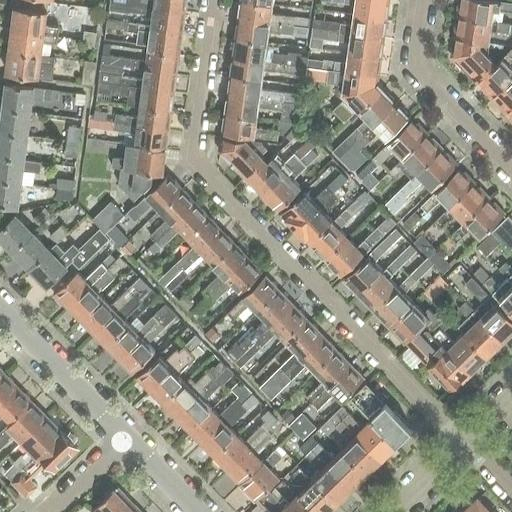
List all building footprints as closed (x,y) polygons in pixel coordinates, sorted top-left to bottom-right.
[(110,0),(110,1),(183,11),(184,6),(186,6),(186,0),(110,0)] [(274,5),(240,0),(239,0),(238,14),(240,15),(239,19),(293,26),(294,17),(273,14),(274,5)] [(332,0),(332,1),(355,5),(353,15),(385,19),(385,20),(387,20),(389,5),(387,4),(387,0),(332,0)] [(511,3),(488,0),(462,0),(462,3),(460,2),(458,18),(493,23),(494,11),(499,12),(500,11),(511,12),(511,3)] [(37,1),(36,10),(16,7),(16,11),(14,12),(13,20),(14,22),(13,30),(58,36),(59,27),(46,25),(49,2),(37,1)] [(183,11),(110,1),(109,11),(130,14),(130,12),(152,15),(150,26),(181,30),(183,30),(185,17),(183,17),(183,11)] [(385,19),(353,15),(352,25),(314,19),(312,29),(382,38),(383,33),(385,33),(387,20),(385,20),(385,19)] [(293,26),(308,28),(310,19),(294,17),(293,26)] [(457,23),(455,38),(489,43),(491,31),(511,34),(511,25),(493,23),(458,18),(460,18),(459,23),(457,23)] [(234,37),(269,42),(270,32),(307,38),(308,28),(293,26),(239,19),(238,24),(236,23),(234,37)] [(127,31),(128,23),(107,20),(106,29),(127,31)] [(138,33),(137,44),(178,50),(178,49),(180,49),(182,36),(180,36),(181,30),(150,26),(128,23),(127,31),(138,33)] [(311,38),(324,39),(349,43),(348,53),(381,57),(383,43),(381,42),(382,38),(312,29),(311,38)] [(51,44),(57,45),(58,36),(13,30),(12,38),(10,39),(9,47),(11,49),(11,51),(42,55),(44,43),(51,44)] [(95,33),(84,32),(83,39),(95,40),(95,33)] [(267,52),(269,42),(234,37),(232,52),(234,52),(234,57),(307,67),(308,58),(308,57),(303,57),(303,54),(290,52),(289,55),(267,52)] [(311,38),(310,47),(322,49),(324,39),(311,38)] [(455,38),(455,39),(457,39),(456,44),(454,44),(452,56),(458,62),(459,61),(465,67),(463,68),(471,76),(474,76),(476,78),(483,71),(493,62),(488,57),(489,43),(481,42),(455,38)] [(95,40),(83,39),(82,48),(93,49),(95,40)] [(177,54),(147,49),(145,61),(102,55),(101,64),(123,67),(144,70),(144,68),(175,72),(176,67),(178,68),(179,55),(177,54)] [(511,49),(486,74),(479,81),(483,86),(481,87),(492,98),(511,79),(511,68),(508,65),(511,61),(511,49)] [(8,74),(18,75),(53,80),(56,56),(42,55),(11,51),(9,60),(7,61),(6,69),(8,71),(8,74)] [(324,59),(324,61),(323,69),(333,70),(345,71),(377,76),(377,71),(379,71),(381,57),(348,53),(346,62),(324,59)] [(265,70),(306,76),(307,67),(234,57),(233,61),(231,61),(229,75),(263,80),(265,70)] [(308,58),(307,67),(312,67),(323,69),(324,61),(308,58)] [(96,62),(92,62),(84,61),(81,84),(93,85),(96,62)] [(100,73),(122,76),(123,67),(101,64),(100,73)] [(312,67),(310,80),(331,83),(333,70),(323,69),(312,67)] [(100,73),(99,81),(172,91),(173,86),(175,86),(177,74),(175,73),(175,72),(144,68),(144,70),(143,80),(122,77),(122,76),(100,73)] [(357,110),(359,112),(383,89),(376,81),(377,76),(345,71),(342,95),(346,99),(334,110),(344,120),(355,109),(357,110)] [(263,80),(229,75),(227,89),(229,90),(228,95),(284,102),(297,104),(298,95),(262,90),(263,80)] [(511,79),(492,98),(492,99),(494,97),(497,101),(496,102),(507,113),(511,108),(511,79)] [(99,81),(97,90),(129,95),(127,105),(139,107),(139,106),(172,110),(173,97),(171,97),(172,91),(99,81)] [(3,108),(31,112),(32,101),(43,102),(43,101),(58,102),(58,91),(44,89),(43,90),(34,89),(34,87),(6,84),(5,85),(6,85),(3,108)] [(332,151),(339,158),(395,104),(392,101),(393,99),(383,89),(359,112),(357,110),(355,109),(365,120),(332,151)] [(224,113),(258,117),(259,108),(282,111),(284,102),(228,95),(228,99),(226,99),(224,113)] [(284,102),(282,111),(281,121),(295,122),(296,113),(297,104),(284,102)] [(368,157),(361,149),(378,133),(385,140),(410,117),(399,106),(398,107),(395,104),(339,158),(351,171),(356,170),(368,157)] [(139,107),(138,113),(137,118),(115,115),(114,121),(115,121),(167,129),(168,124),(170,124),(172,110),(139,106),(139,107)] [(0,132),(28,136),(31,112),(3,108),(0,132)] [(94,113),(94,118),(106,120),(107,113),(104,113),(94,112),(94,113)] [(223,133),(231,134),(255,138),(255,137),(277,140),(279,132),(279,130),(278,130),(257,127),(258,117),(224,113),(222,127),(224,128),(223,133)] [(89,119),(87,127),(114,131),(115,121),(114,121),(106,120),(94,118),(93,120),(89,119)] [(415,125),(411,120),(356,173),(356,176),(361,181),(393,150),(401,159),(403,159),(426,137),(428,135),(417,124),(415,125)] [(167,129),(115,121),(114,131),(135,134),(134,144),(164,148),(166,148),(168,135),(166,135),(167,129)] [(295,123),(295,122),(281,121),(279,121),(278,130),(279,130),(279,132),(282,136),(295,123)] [(81,129),(69,126),(67,141),(80,142),(81,129)] [(0,156),(25,159),(28,136),(0,132),(0,156)] [(232,138),(223,137),(221,150),(233,163),(231,164),(243,176),(245,175),(246,176),(264,159),(261,156),(268,149),(261,143),(232,138)] [(417,174),(418,174),(441,152),(442,150),(431,139),(430,140),(426,137),(403,159),(401,159),(388,172),(394,178),(407,165),(416,174),(417,174)] [(300,161),(312,149),(315,146),(308,140),(293,154),(300,161)] [(67,141),(65,156),(65,158),(78,158),(80,142),(67,141)] [(118,184),(133,201),(160,175),(160,174),(161,174),(163,160),(165,160),(166,151),(164,151),(164,148),(134,144),(134,145),(126,144),(124,159),(113,157),(111,168),(120,169),(118,184)] [(318,155),(312,149),(300,161),(306,167),(318,155)] [(431,190),(447,174),(450,172),(457,165),(446,154),(444,155),(441,152),(418,174),(417,174),(416,174),(388,200),(385,203),(386,204),(394,213),(405,202),(405,197),(423,181),(431,190)] [(273,158),(249,180),(250,181),(249,182),(259,193),(260,191),(264,195),(300,161),(293,154),(281,166),(273,158)] [(25,160),(25,159),(0,156),(0,180),(22,183),(23,171),(40,173),(41,162),(25,160)] [(277,209),(278,210),(302,188),(293,179),(306,167),(300,161),(264,195),(267,199),(266,200),(276,210),(277,209)] [(458,170),(452,175),(421,206),(427,213),(440,200),(448,208),(450,208),(450,209),(473,186),(475,184),(464,173),(462,174),(458,170)] [(340,188),(341,186),(348,180),(342,173),(333,181),(332,182),(326,188),(332,194),(340,188)] [(159,212),(181,190),(167,176),(136,205),(131,208),(126,213),(134,222),(152,205),(159,211),(159,212)] [(58,179),(58,188),(73,190),(75,181),(58,179)] [(20,198),(22,183),(0,180),(0,205),(18,208),(20,198)] [(338,201),(347,193),(341,186),(340,188),(332,194),(338,200),(338,201)] [(450,208),(448,208),(435,221),(442,227),(447,222),(455,215),(463,223),(464,223),(465,224),(488,201),(489,199),(478,188),(477,189),(473,186),(450,209),(450,208)] [(73,190),(58,188),(58,189),(55,198),(73,200),(72,190),(73,190)] [(304,191),(280,214),(295,230),(332,194),(326,188),(313,200),(304,191)] [(155,242),(194,204),(191,200),(192,199),(183,189),(182,191),(181,190),(159,212),(166,219),(149,235),(155,242)] [(372,198),(365,191),(346,209),(353,217),(372,198)] [(332,194),(295,230),(309,245),(334,222),(333,221),(325,212),(338,200),(332,194)] [(105,234),(108,230),(124,215),(111,201),(91,220),(105,234)] [(463,223),(449,237),(456,243),(469,230),(478,239),(504,215),(493,203),(491,204),(488,201),(465,224),(464,223),(463,223)] [(185,239),(209,216),(200,207),(198,208),(195,205),(196,203),(195,202),(194,204),(155,242),(161,248),(178,232),(185,239)] [(31,220),(40,226),(51,215),(44,207),(31,220)] [(324,258),(326,260),(349,238),(340,229),(353,217),(346,209),(333,221),(334,222),(309,245),(323,259),(324,258)] [(403,222),(403,226),(408,231),(409,230),(420,219),(414,212),(403,222)] [(33,233),(16,215),(0,230),(0,239),(13,252),(32,233),(33,233)] [(193,247),(159,280),(164,286),(176,275),(175,275),(181,269),(220,231),(217,227),(218,226),(209,216),(185,239),(193,247)] [(340,277),(396,224),(389,216),(357,246),(349,238),(326,260),(327,261),(326,262),(336,273),(338,272),(340,275),(339,276),(340,277)] [(511,223),(507,218),(491,233),(509,252),(511,248),(511,223)] [(49,237),(57,243),(67,233),(61,224),(49,237)] [(111,240),(120,231),(114,225),(105,234),(111,240)] [(50,250),(30,270),(46,286),(46,287),(67,268),(73,261),(79,267),(108,239),(98,229),(79,249),(73,243),(65,252),(57,243),(50,250)] [(396,229),(350,273),(344,279),(350,285),(348,286),(357,295),(359,294),(360,295),(384,272),(383,271),(375,263),(387,251),(386,249),(395,241),(402,234),(396,229)] [(204,259),(211,266),(235,243),(226,234),(224,235),(220,231),(181,269),(187,275),(188,275),(204,259)] [(50,250),(33,233),(32,233),(13,252),(30,270),(50,250)] [(436,250),(422,235),(414,243),(428,258),(429,258),(436,250)] [(447,238),(443,243),(449,249),(456,243),(449,237),(447,238)] [(493,248),(485,239),(478,245),(486,254),(493,248)] [(130,240),(121,249),(124,252),(128,256),(137,248),(130,240)] [(155,242),(149,248),(155,254),(161,248),(155,242)] [(211,266),(219,274),(203,291),(208,296),(247,258),(243,255),(245,254),(235,243),(211,266)] [(384,272),(360,295),(365,300),(363,302),(372,311),(374,310),(375,311),(399,288),(398,287),(389,278),(408,260),(417,251),(411,244),(401,253),(383,271),(384,272)] [(444,274),(452,266),(436,250),(429,258),(435,264),(444,274)] [(112,252),(102,262),(107,268),(118,258),(112,252)] [(71,312),(80,321),(103,298),(97,292),(101,288),(102,289),(115,277),(116,277),(128,265),(120,257),(108,269),(107,268),(69,306),(73,310),(71,312)] [(230,287),(238,295),(261,273),(260,272),(261,271),(252,261),(251,263),(247,258),(208,296),(214,302),(214,303),(230,287)] [(375,311),(380,316),(378,317),(387,327),(389,325),(390,327),(414,303),(404,293),(426,273),(435,264),(429,258),(428,258),(398,287),(399,288),(375,311)] [(85,279),(77,271),(54,294),(63,304),(65,302),(69,306),(107,268),(102,262),(85,279)] [(511,268),(505,262),(499,269),(508,278),(511,282),(511,268)] [(473,273),(511,313),(511,282),(508,278),(498,287),(479,267),(473,273)] [(176,275),(164,286),(170,292),(187,275),(181,269),(175,275),(176,275)] [(266,276),(266,275),(258,282),(228,312),(234,319),(248,305),(255,313),(279,289),(269,279),(268,281),(265,277),(266,276)] [(140,277),(140,278),(128,289),(127,289),(111,305),(103,298),(80,321),(89,330),(91,329),(94,333),(145,282),(140,277)] [(511,319),(472,278),(466,284),(475,292),(474,293),(483,303),(474,311),(473,312),(503,342),(511,332),(511,319)] [(97,338),(106,347),(129,324),(125,319),(142,303),(139,300),(151,288),(145,282),(94,333),(98,337),(97,338)] [(255,313),(263,321),(239,345),(237,343),(227,353),(235,361),(291,305),(289,302),(290,301),(279,289),(255,313)] [(473,312),(474,311),(456,293),(449,300),(467,318),(458,327),(463,333),(487,357),(499,345),(498,344),(500,341),(502,342),(503,342),(473,312)] [(179,300),(178,301),(186,310),(187,309),(193,303),(185,294),(179,300)] [(202,302),(191,313),(197,319),(214,302),(208,296),(202,302)] [(414,303),(390,327),(391,328),(389,329),(400,340),(401,338),(406,343),(410,347),(422,335),(419,331),(431,320),(415,303),(414,304),(414,303)] [(166,304),(154,316),(159,321),(171,309),(166,304)] [(275,333),(283,341),(307,318),(296,307),(295,309),(291,305),(235,361),(241,367),(275,333)] [(171,309),(159,321),(165,327),(176,316),(177,315),(171,309)] [(154,316),(137,332),(129,324),(106,347),(115,356),(116,355),(120,359),(159,321),(154,316)] [(447,316),(436,327),(439,330),(439,329),(442,332),(451,322),(452,322),(447,316)] [(132,374),(139,367),(156,351),(148,343),(165,327),(159,321),(120,359),(124,363),(123,364),(132,374)] [(310,321),(286,344),(294,353),(259,387),(265,393),(322,337),(319,334),(320,332),(310,321)] [(212,328),(206,334),(213,343),(220,336),(212,328)] [(452,343),(447,337),(442,332),(439,329),(439,330),(431,336),(440,346),(441,345),(468,373),(473,368),(475,369),(487,357),(463,333),(463,334),(462,333),(452,343)] [(160,355),(143,371),(136,378),(146,388),(147,386),(151,390),(198,345),(202,341),(196,334),(179,351),(177,349),(165,360),(160,355)] [(410,347),(429,367),(427,368),(435,377),(437,375),(451,390),(453,391),(465,379),(463,378),(468,373),(441,345),(440,346),(436,349),(422,335),(410,347)] [(322,337),(265,393),(271,399),(306,365),(313,373),(337,350),(327,339),(325,340),(322,337)] [(204,350),(198,345),(151,390),(155,394),(153,396),(162,405),(186,381),(179,375),(195,359),(204,350)] [(313,373),(321,381),(307,395),(313,401),(349,366),(346,362),(348,361),(337,350),(313,373)] [(186,381),(162,405),(171,414),(173,413),(177,417),(226,367),(221,361),(215,367),(213,365),(196,383),(190,377),(186,381)] [(341,401),(357,385),(365,378),(355,369),(354,370),(349,366),(313,401),(313,402),(310,404),(316,410),(333,394),(341,401)] [(226,367),(177,417),(180,421),(179,422),(188,431),(212,407),(205,400),(233,373),(226,367)] [(4,376),(0,379),(0,406),(18,389),(13,385),(13,382),(9,377),(6,377),(4,376)] [(366,383),(351,397),(371,418),(396,444),(405,435),(404,434),(410,428),(366,383)] [(242,403),(252,393),(247,387),(237,397),(242,403)] [(22,394),(18,389),(0,406),(0,418),(2,416),(10,424),(31,403),(30,401),(30,399),(25,394),(22,394)] [(242,403),(248,409),(258,399),(252,393),(242,403)] [(282,395),(274,402),(279,407),(286,400),(282,395)] [(237,397),(219,415),(212,407),(188,431),(197,440),(199,439),(202,443),(242,403),(237,397)] [(31,403),(10,424),(0,433),(0,449),(13,436),(20,443),(47,417),(36,405),(35,407),(31,403)] [(242,403),(202,443),(206,447),(205,448),(214,457),(237,434),(230,426),(248,409),(242,403)] [(342,406),(335,413),(341,419),(342,420),(348,413),(342,406)] [(268,431),(279,420),(269,410),(261,418),(265,422),(245,441),(237,434),(214,457),(223,467),(224,465),(228,469),(267,430),(268,431)] [(289,411),(283,417),(289,424),(295,418),(289,411)] [(341,419),(335,413),(320,427),(327,434),(336,426),(349,440),(340,448),(367,475),(378,464),(376,463),(380,459),(342,420),(340,422),(339,421),(341,419)] [(302,414),(289,426),(302,439),(315,427),(314,427),(302,414)] [(397,445),(396,444),(371,418),(362,427),(349,414),(342,420),(380,459),(384,455),(386,456),(397,445)] [(21,454),(12,463),(21,473),(61,433),(57,430),(59,428),(47,417),(20,443),(27,450),(23,454),(21,454)] [(240,484),(264,460),(256,453),(273,436),(268,431),(267,430),(228,469),(232,473),(231,475),(240,484)] [(11,482),(26,497),(37,486),(30,479),(46,463),(54,470),(77,447),(62,431),(61,433),(21,473),(11,482)] [(318,443),(311,436),(305,442),(311,449),(318,443)] [(311,449),(305,442),(299,448),(305,454),(311,449)] [(311,449),(351,488),(355,484),(356,485),(367,475),(340,448),(332,456),(318,442),(318,443),(311,449)] [(282,457),(287,452),(280,446),(276,450),(282,457)] [(256,500),(259,504),(265,498),(271,492),(268,489),(280,477),(272,468),(283,458),(282,457),(276,450),(275,449),(264,460),(240,484),(244,488),(243,490),(254,502),(256,500)] [(319,470),(311,478),(337,504),(348,494),(346,492),(351,488),(311,449),(305,454),(304,455),(319,470)] [(293,475),(305,487),(297,495),(314,511),(329,511),(333,508),(331,507),(335,503),(337,504),(311,478),(300,467),(293,475)] [(117,511),(128,502),(125,498),(126,497),(117,487),(93,510),(94,511),(117,511)] [(275,488),(271,492),(265,498),(275,507),(277,505),(284,511),(314,511),(297,495),(288,503),(284,498),(275,488)] [(460,511),(490,511),(476,497),(464,508),(465,510),(463,511),(461,511),(460,511)] [(275,507),(265,498),(259,504),(251,511),(252,511),(263,511),(265,510),(266,511),(284,511),(277,505),(275,507)] [(128,502),(117,511),(141,511),(134,504),(132,505),(128,502)]
